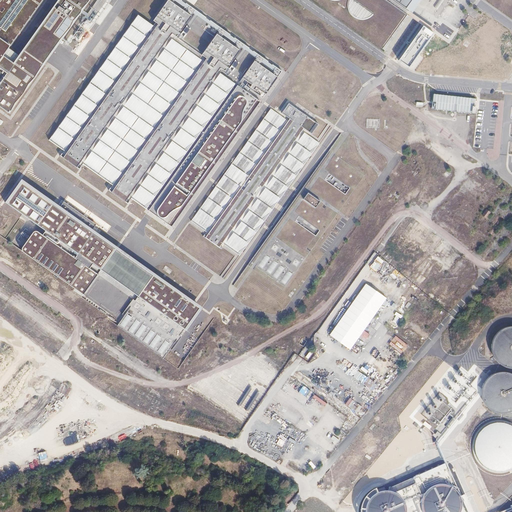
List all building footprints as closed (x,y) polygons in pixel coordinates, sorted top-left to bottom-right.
[(0,0),(0,107),(9,114),(15,103),(23,94),(28,85),(35,78),(43,64),(23,50),(14,63),(13,63),(13,62),(3,55),(42,0),(0,0)] [(58,0),(41,25),(60,39),(70,27),(73,21),(80,13),(81,9),(88,2),(89,0),(58,0)] [(171,227),(260,101),(248,92),(250,89),(261,97),(281,70),(181,0),(165,0),(152,19),(156,23),(154,26),(137,14),(48,139),(63,151),(60,155),(79,168),(82,163),(112,185),(108,189),(127,203),(130,198),(171,227)] [(312,0),(384,51),(420,0),(312,0)] [(474,113),(476,97),(432,94),(431,109),(474,113)] [(275,105),(192,221),(241,257),(321,144),(313,133),(319,126),(290,103),(283,112),(275,105)] [(367,178),(332,155),(253,263),(287,288),(367,178)] [(164,358),(201,307),(20,178),(5,201),(43,230),(40,234),(36,231),(32,231),(21,247),(20,251),(82,295),(100,270),(136,296),(117,325),(164,358)] [(495,333),(493,340),(493,347),(495,353),(498,359),(504,364),(510,366),(511,366),(511,322),(506,324),(500,328),(495,333)] [(364,331),(357,341),(362,344),(369,334),(364,331)] [(354,343),(350,350),(355,353),(359,346),(354,343)] [(485,380),(483,387),(484,394),(486,400),(490,406),(496,410),(497,410),(502,412),(509,412),(511,410),(511,369),(508,368),(501,368),(495,370),(489,375),(485,380)] [(294,378),(299,382),(304,375),(299,372),(294,378)] [(435,420),(446,428),(454,417),(449,414),(453,408),(444,402),(447,398),(433,388),(418,409),(423,412),(422,414),(434,423),(435,420)] [(266,413),(274,419),(278,414),(270,407),(266,413)] [(479,431),(476,438),(475,446),(477,454),(481,461),(487,467),(494,470),(502,471),(510,469),(511,467),(511,421),(507,420),(499,419),(491,421),(484,425),(479,431)] [(425,421),(422,424),(429,429),(431,426),(425,421)] [(437,439),(441,434),(436,431),(432,436),(437,439)] [(391,465),(398,459),(389,449),(385,453),(388,457),(386,459),(391,465)] [(459,511),(460,509),(460,502),(457,496),(453,491),(448,488),(441,486),(435,486),(429,489),(423,494),(420,500),(419,507),(419,511),(459,511)] [(404,511),(405,509),(402,502),(398,497),(392,493),(385,492),(378,493),(372,496),(367,500),(364,506),(363,511),(404,511)]
